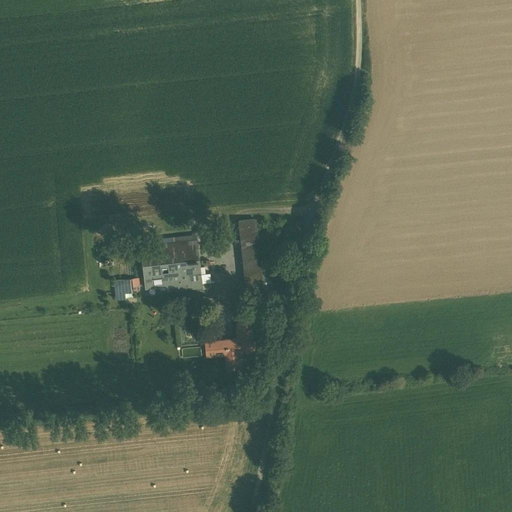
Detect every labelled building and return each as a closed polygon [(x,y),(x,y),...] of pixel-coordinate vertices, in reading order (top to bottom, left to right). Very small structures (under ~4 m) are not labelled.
[(256,217),(240,218),(245,286),(260,285),(262,284),(262,283),(256,217)] [(197,238),(142,243),(146,285),(169,283),(169,288),(201,285),(197,238)] [(139,289),(139,276),(114,277),(114,298),(124,297),(124,290),(139,289)] [(252,321),(236,322),(237,337),(205,340),(207,356),(224,354),(226,369),(242,368),(241,352),(254,351),(252,321)] [(201,345),(182,346),(182,356),(202,355),(201,345)]
